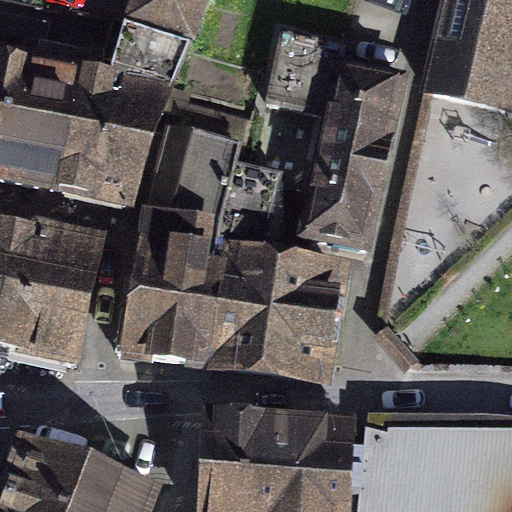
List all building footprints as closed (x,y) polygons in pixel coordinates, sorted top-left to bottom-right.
[(208,0),(130,0),(124,23),(126,23),(191,43),(194,44),(208,0)] [(511,0),(445,0),(426,97),(511,119),(511,0)] [(0,183),(132,213),(173,88),(191,43),(126,23),(117,54),(87,48),(85,51),(45,42),(50,24),(0,13),(0,183)] [(371,258),(409,76),(348,62),(351,48),(280,33),(265,107),(322,118),(296,242),(371,258)] [(236,166),(241,144),(168,127),(148,211),(145,210),(116,364),(207,375),(228,257),(214,254),(236,166)] [(214,254),(228,257),(231,243),(263,247),(280,179),(236,166),(214,254)] [(109,233),(0,208),(0,353),(79,371),(109,233)] [(231,243),(228,257),(207,375),(329,390),(351,265),(263,247),(231,243)] [(356,417),(202,410),(197,511),(351,511),(352,496),(360,496),(364,450),(355,450),(356,417)] [(511,511),(511,419),(500,418),(368,415),(364,450),(360,496),(357,511),(511,511)] [(155,511),(164,490),(19,436),(0,485),(0,511),(155,511)]
